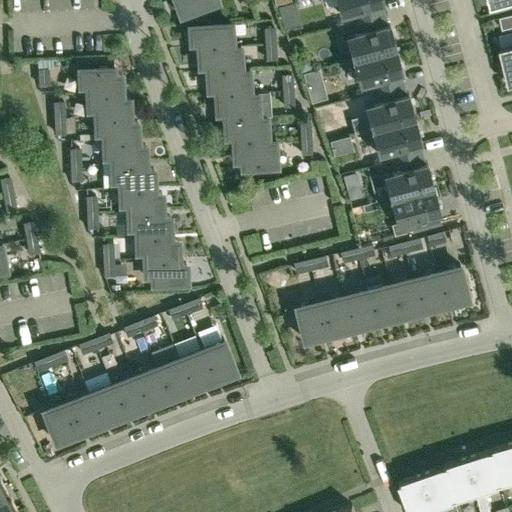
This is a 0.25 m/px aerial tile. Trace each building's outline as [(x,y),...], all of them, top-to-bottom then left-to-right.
[(213,0),(175,0),(180,12),(213,0)] [(352,9),(354,20),(383,12),(380,1),(383,1),(383,0),(336,0),(337,3),(339,13),(348,11),(348,10),(352,9)] [(277,5),(280,17),(297,12),(295,1),(277,5)] [(348,43),(352,58),(395,46),(389,22),(386,23),(383,12),(354,20),(357,31),(353,32),(353,31),(345,34),(347,43),(348,43)] [(197,40),(197,46),(232,44),(231,20),(189,23),(189,32),(190,40),(197,40)] [(275,41),(273,25),(264,26),(265,42),(275,41)] [(276,57),(275,41),(265,42),(266,58),(276,57)] [(205,63),(206,68),(241,66),(240,44),(232,44),(197,46),(198,55),(199,63),(205,63)] [(358,82),(367,80),(366,80),(370,79),(373,89),(402,82),(399,71),(402,70),(395,46),(352,58),(356,73),(355,73),(358,82)] [(295,57),(299,71),(313,67),(310,56),(304,54),(295,57)] [(511,55),(502,58),(511,94),(511,93),(511,55)] [(86,83),(86,90),(122,89),(121,81),(121,73),(114,73),(113,64),(78,66),(78,75),(79,75),(79,83),(86,83)] [(214,87),(214,90),(250,88),(248,67),(241,68),(241,66),(206,68),(206,79),(207,79),(207,87),(214,87)] [(38,68),(39,84),(48,83),(47,67),(38,68)] [(318,81),(313,68),(301,73),(306,85),(318,81)] [(292,85),(291,72),(281,73),(282,86),(292,85)] [(366,112),(371,127),(414,116),(408,92),(405,93),(402,82),(373,89),(376,100),(372,101),(363,103),(366,112)] [(293,104),(292,85),(282,86),(284,105),(293,104)] [(223,110),(223,112),(258,110),(257,91),(250,91),(250,88),(214,90),(215,102),(216,102),(216,111),(223,110)] [(94,106),(94,114),(130,112),(129,104),(129,96),(122,96),(122,89),(86,90),(87,99),(87,107),(94,106)] [(63,100),(54,100),(55,116),(64,115),(63,100)] [(232,133),(232,134),(267,132),(266,114),(259,115),(258,110),(223,112),(224,126),(225,134),(232,133)] [(95,122),(95,130),(102,130),(103,138),(138,136),(137,128),(137,120),(130,120),(130,112),(94,114),(95,122)] [(64,132),(64,115),(55,116),(55,132),(64,132)] [(385,149),(389,148),(392,159),(421,151),(418,140),(421,140),(414,116),(371,127),(375,142),(374,142),(377,152),(385,150),(385,149)] [(310,129),(309,120),(300,120),(300,129),(310,129)] [(311,152),(310,129),(300,129),(302,152),(311,152)] [(267,138),(267,132),(232,134),(233,149),(234,157),(240,157),(241,166),(276,163),(275,138),(267,138)] [(103,146),(103,154),(110,154),(111,161),(146,160),(146,152),(145,152),(145,144),(138,144),(138,136),(103,138),(103,146)] [(70,147),(70,163),(80,163),(79,146),(70,147)] [(385,182),(389,197),(433,185),(427,161),(424,162),(421,151),(392,159),(395,170),(391,171),(391,170),(382,173),(385,182)] [(119,177),(119,185),(154,183),(154,175),(153,176),(153,167),(146,167),(146,160),(111,161),(111,170),(112,178),(119,177)] [(70,163),(71,179),(80,178),(80,163),(70,163)] [(12,191),(9,175),(0,176),(3,192),(12,191)] [(127,201),(127,209),(162,207),(162,199),(161,199),(161,191),(154,191),(154,183),(119,185),(119,193),(120,201),(127,201)] [(393,212),(395,221),(391,223),(394,234),(440,222),(437,210),(439,209),(433,185),(389,197),(393,212)] [(15,206),(12,191),(3,192),(6,208),(15,206)] [(95,194),(86,195),(87,210),(96,210),(95,194)] [(135,225),(135,232),(170,231),(170,223),(169,215),(162,215),(162,207),(127,209),(127,217),(128,217),(128,225),(135,225)] [(97,226),(96,210),(87,210),(88,227),(97,226)] [(36,235),(33,219),(23,221),(27,237),(36,235)] [(444,238),(442,229),(426,234),(429,242),(444,238)] [(136,241),(136,249),(143,249),(143,256),(178,254),(178,247),(178,238),(170,238),(170,231),(135,232),(135,241),(136,241)] [(30,253),(39,251),(36,235),(27,237),(30,253)] [(419,236),(403,240),(405,249),(421,244),(419,236)] [(403,240),(388,244),(390,253),(405,249),(403,240)] [(103,242),(103,258),(112,257),(112,241),(103,242)] [(371,243),(356,247),(358,255),(373,252),(371,243)] [(340,250),(342,259),(358,255),(356,247),(340,250)] [(151,280),(186,279),(186,270),(186,262),(179,262),(178,254),(143,256),(144,264),(144,272),(151,272),(151,280)] [(325,254),(309,258),(311,266),(327,262),(325,254)] [(103,258),(104,274),(113,274),(112,257),(103,258)] [(295,270),(311,266),(309,258),(293,261),(295,270)] [(459,263),(435,269),(444,303),(468,297),(459,263)] [(306,269),(311,287),(316,286),(311,268),(306,269)] [(435,269),(412,275),(421,309),(444,303),(435,269)] [(412,275),(389,280),(397,315),(421,309),(412,275)] [(389,280),(366,286),(374,320),(397,315),(389,280)] [(328,332),(319,298),(316,286),(301,290),(304,302),(295,304),(304,338),(328,332)] [(366,286),(342,292),(351,326),(374,320),(366,286)] [(342,292),(319,298),(328,332),(351,326),(342,292)] [(201,304),(198,296),(182,302),(186,310),(201,304)] [(182,302),(168,308),(171,316),(186,310),(182,302)] [(153,313),(138,319),(141,328),(156,322),(153,313)] [(138,319),(123,325),(126,334),(141,328),(138,319)] [(108,331),(93,337),(97,345),(111,339),(108,331)] [(93,337),(78,343),(82,351),(97,345),(93,337)] [(223,337),(200,346),(212,379),(236,370),(223,337)] [(200,346),(177,355),(190,388),(212,379),(200,346)] [(67,357),(63,348),(49,354),(52,362),(67,357)] [(33,360),(37,368),(52,362),(49,354),(33,360)] [(177,355),(155,364),(168,396),(190,388),(177,355)] [(155,364),(133,372),(145,405),(168,396),(155,364)] [(133,372),(110,381),(123,414),(145,405),(133,372)] [(110,381),(88,390),(101,422),(123,414),(110,381)] [(88,390),(66,398),(79,431),(101,422),(88,390)] [(66,398),(42,407),(55,440),(79,431),(66,398)] [(502,481),(511,478),(511,441),(491,447),(501,483),(502,482),(502,481)] [(491,449),(469,456),(478,490),(483,489),(501,483),(491,447),(490,447),(491,449)] [(457,497),(475,491),(480,507),(488,504),(483,489),(478,490),(469,456),(446,463),(456,498),(457,498),(457,497)] [(456,498),(446,463),(444,463),(445,464),(423,472),(433,506),(438,504),(440,511),(458,511),(454,499),(456,498)] [(409,511),(416,511),(431,507),(432,511),(440,511),(438,504),(433,506),(423,472),(399,481),(409,511)] [(0,489),(0,511),(8,511),(16,508),(10,496),(7,497),(2,490),(6,488),(5,487),(0,489)]
